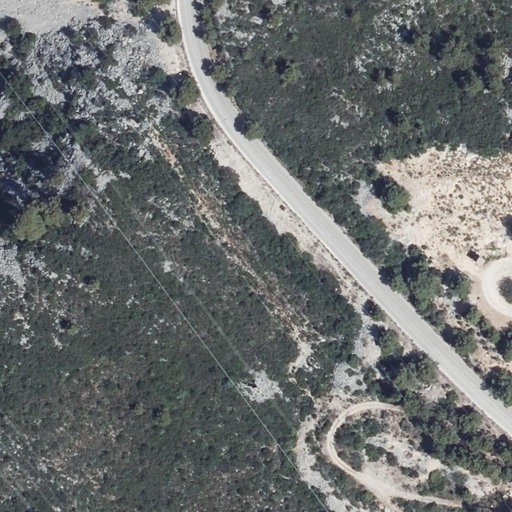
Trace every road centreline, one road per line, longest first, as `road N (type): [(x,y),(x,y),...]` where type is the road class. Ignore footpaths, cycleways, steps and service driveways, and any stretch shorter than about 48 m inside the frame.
road 1 (tertiary): [(511,410),(444,350),(258,152),(205,72),(190,0)]
road 2 (track): [(511,433),(374,402),(336,433),(341,461),(389,494),(489,511)]
